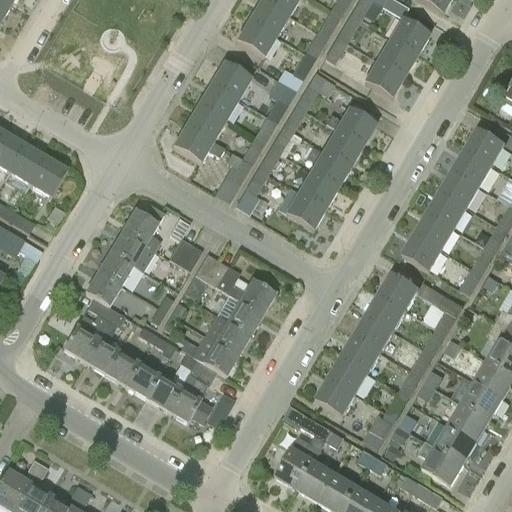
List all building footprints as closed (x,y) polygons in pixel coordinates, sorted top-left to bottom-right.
[(0,0),(0,2),(12,9),(17,0),(0,0)] [(263,0),(262,3),(289,20),(301,0),(263,0)] [(353,2),(349,0),(339,0),(329,16),(340,23),(353,2)] [(361,0),(349,21),(359,27),(371,7),(381,12),(388,1),(385,0),(361,0)] [(452,0),(415,0),(414,3),(441,19),(452,0)] [(0,29),(12,9),(0,2),(0,29)] [(249,24),(277,41),(289,20),(262,3),(249,24)] [(340,23),(329,16),(317,37),(328,43),(340,23)] [(359,27),(349,21),(336,42),(347,48),(359,27)] [(389,45),(416,61),(429,39),(402,23),(389,45)] [(277,41),(249,24),(236,45),(264,62),(277,41)] [(328,43),(317,37),(304,57),(315,64),(328,43)] [(347,48),(336,42),(317,73),(336,86),(343,74),(334,69),(347,48)] [(416,61),(389,45),(376,66),(404,82),(416,61)] [(276,87),(295,98),(315,64),(304,57),(292,78),(283,73),(276,87)] [(210,87),(239,104),(252,83),(223,66),(210,87)] [(404,82),(376,66),(363,87),(391,103),(404,82)] [(315,78),(308,90),(295,111),(306,117),(318,97),(327,102),(334,90),(315,78)] [(198,108),(226,125),(239,104),(210,87),(198,108)] [(295,98),(276,87),(268,100),(276,105),(267,121),(277,127),(295,98)] [(186,128),(214,145),(226,125),(198,108),(186,128)] [(283,131),(293,138),(306,117),(295,111),(283,131)] [(340,126),(331,120),(325,129),(362,151),(375,130),(348,113),(340,126)] [(277,127),(267,121),(264,125),(254,142),(265,148),(277,127)] [(219,163),(224,153),(213,147),(214,145),(186,128),(173,150),(201,167),(207,156),(219,163)] [(325,129),(335,135),(323,155),(350,172),(362,151),(325,129)] [(292,148),(299,147),(301,142),(293,138),(283,131),(270,152),(281,159),(281,160),(284,162),(292,148)] [(465,154),(493,171),(506,150),(477,133),(465,154)] [(0,171),(8,176),(24,149),(4,136),(0,142),(0,171)] [(265,148),(254,142),(242,162),(252,169),(265,148)] [(29,188),(45,161),(24,149),(8,176),(29,188)] [(271,176),(281,160),(281,159),(270,152),(258,173),(269,179),(271,176)] [(452,175),(480,192),(493,171),(465,154),(452,175)] [(350,172),(323,155),(310,176),(338,192),(350,172)] [(252,169),(242,162),(241,163),(232,157),(225,168),(235,174),(228,185),(239,191),(252,169)] [(45,161),(29,188),(50,201),(66,174),(45,161)] [(258,204),(255,201),(269,179),(258,173),(235,211),(249,220),(253,213),(258,204)] [(440,196),(468,213),(480,192),(452,175),(440,196)] [(338,192),(310,176),(298,196),(325,213),(338,192)] [(325,213),(298,196),(285,218),(313,234),(325,213)] [(427,217),(455,234),(468,213),(440,196),(427,217)] [(6,203),(0,199),(0,221),(6,226),(13,215),(4,210),(7,204),(6,203)] [(253,213),(261,218),(266,209),(267,207),(259,203),(258,204),(253,213)] [(150,209),(143,220),(135,215),(122,236),(145,249),(164,217),(150,209)] [(511,228),(511,211),(509,209),(497,230),(507,237),(511,228)] [(65,216),(55,210),(47,223),(57,229),(65,216)] [(35,228),(16,217),(10,228),(29,239),(35,228)] [(415,238),(443,255),(455,234),(427,217),(415,238)] [(507,237),(497,230),(484,251),(495,258),(507,237)] [(0,253),(15,263),(20,255),(24,257),(24,262),(17,274),(27,281),(34,269),(35,269),(43,256),(6,234),(0,244),(0,253)] [(155,255),(145,249),(122,236),(110,257),(132,270),(132,271),(142,277),(155,255)] [(449,259),(442,256),(443,255),(415,238),(402,260),(430,277),(437,265),(443,268),(449,259)] [(511,240),(501,258),(501,259),(511,265),(511,240)] [(181,243),(168,263),(168,264),(178,271),(191,249),(181,243)] [(202,256),(191,249),(178,271),(189,277),(202,256)] [(495,258),(484,251),(472,272),(482,279),(495,258)] [(120,291),(132,271),(132,270),(110,257),(98,277),(120,291)] [(207,259),(194,280),(204,286),(217,265),(207,259)] [(215,292),(228,271),(217,265),(204,286),(207,288),(215,292)] [(215,292),(228,300),(263,320),(276,299),(252,285),(245,296),(233,289),(239,278),(228,271),(215,292)] [(482,279),(472,272),(459,295),(469,301),(482,279)] [(379,298),(407,315),(420,293),(392,276),(379,298)] [(93,303),(108,312),(120,291),(98,277),(85,298),(93,303)] [(196,305),(207,288),(204,286),(194,280),(184,298),(196,305)] [(463,311),(424,288),(417,299),(448,316),(437,333),(447,339),(463,311)] [(366,319),(394,336),(407,315),(379,298),(366,319)] [(157,313),(165,318),(173,305),(165,300),(157,313)] [(251,341),(263,320),(228,300),(216,320),(251,341)] [(84,320),(78,331),(64,354),(84,366),(98,343),(98,342),(104,332),(105,332),(114,316),(108,312),(93,303),(87,314),(96,319),(93,325),(84,320)] [(170,321),(178,326),(186,313),(178,308),(170,321)] [(165,318),(157,313),(149,326),(157,331),(165,318)] [(115,338),(124,322),(114,316),(105,332),(115,338)] [(495,327),(511,336),(511,316),(509,321),(502,316),(495,327)] [(354,340),(382,357),(394,336),(366,319),(354,340)] [(238,361),(251,341),(216,320),(204,341),(238,361)] [(178,326),(170,321),(162,334),(170,339),(178,326)] [(487,366),(511,380),(511,336),(495,327),(489,338),(500,344),(487,366)] [(150,348),(155,340),(142,332),(137,341),(150,348)] [(424,354),(434,360),(447,339),(437,333),(424,354)] [(155,340),(150,348),(163,355),(160,359),(169,364),(176,352),(155,340)] [(341,361),(369,378),(382,357),(354,340),(341,361)] [(215,375),(216,376),(226,382),(238,361),(204,341),(191,361),(196,364),(215,375)] [(105,378),(118,355),(98,343),(84,366),(105,378)] [(443,357),(454,363),(461,351),(449,345),(443,357)] [(412,375),(421,381),(434,360),(424,354),(412,375)] [(125,391),(139,367),(118,355),(105,378),(125,391)] [(179,369),(170,386),(160,380),(146,403),(166,415),(196,364),(191,361),(185,358),(178,368),(179,369)] [(328,382),(356,399),(369,378),(341,361),(328,382)] [(200,404),(207,392),(216,376),(215,375),(196,364),(166,415),(187,428),(192,421),(203,428),(212,413),(200,407),(201,405),(200,404)] [(474,387),(503,405),(511,389),(511,380),(487,366),(474,387)] [(146,403),(160,380),(139,367),(125,391),(146,403)] [(399,396),(408,402),(421,381),(412,375),(399,396)] [(442,381),(431,375),(424,387),(435,393),(442,381)] [(356,399),(328,382),(315,404),(343,421),(356,399)] [(417,400),(428,406),(435,393),(424,387),(417,400)] [(462,409),(490,426),(503,405),(474,387),(462,409)] [(408,402),(399,396),(386,417),(395,423),(408,402)] [(448,431),(477,448),(490,426),(462,409),(448,431)] [(395,423),(386,417),(383,423),(378,420),(369,434),(369,433),(362,444),(377,454),(395,423)] [(416,425),(405,418),(398,430),(409,437),(416,425)] [(326,446),(333,436),(308,421),(301,431),(316,440),(311,448),(299,441),(275,481),(297,495),(314,466),(326,446)] [(391,441),(403,448),(409,437),(398,430),(391,441)] [(448,431),(436,452),(435,453),(464,470),(477,448),(448,431)] [(333,436),(326,446),(338,453),(344,443),(333,436)] [(426,446),(418,459),(428,465),(422,475),(451,492),(464,470),(435,453),(436,452),(426,446)] [(384,460),(393,465),(400,454),(391,448),(384,460)] [(363,454),(356,465),(369,473),(376,462),(363,454)] [(380,479),(387,468),(376,462),(369,473),(380,479)] [(29,481),(32,483),(41,469),(33,464),(27,475),(29,481)] [(319,508),(336,479),(314,466),(297,495),(319,508)] [(48,473),(41,469),(32,483),(35,485),(42,484),(48,473)] [(0,508),(6,511),(14,511),(31,485),(9,471),(0,485),(0,508)] [(325,511),(345,511),(357,492),(336,479),(319,508),(325,511)] [(400,491),(412,499),(419,487),(407,480),(400,491)] [(43,511),(52,498),(31,485),(14,511),(43,511)] [(435,511),(437,511),(444,502),(419,487),(412,499),(435,511)] [(72,507),(75,509),(84,494),(77,490),(70,501),(72,507)] [(374,511),(379,505),(357,492),(345,511),(374,511)] [(91,499),(84,494),(75,509),(79,511),(85,509),(91,499)] [(73,511),(74,511),(52,498),(43,511),(73,511)]
